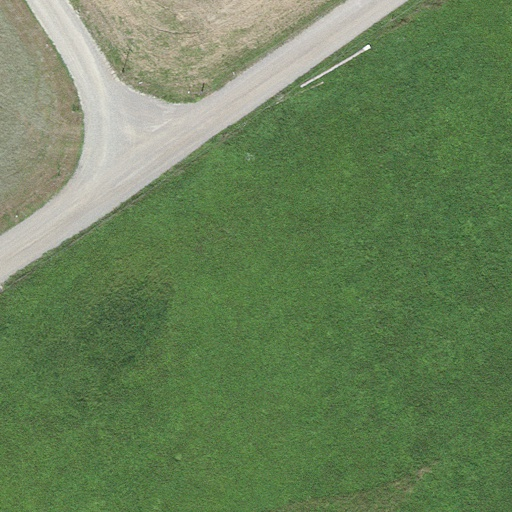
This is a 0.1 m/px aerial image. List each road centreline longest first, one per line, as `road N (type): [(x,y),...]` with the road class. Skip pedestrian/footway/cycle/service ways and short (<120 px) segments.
road 1 (track): [(375,0),(147,152),(0,264)]
road 2 (track): [(44,0),(147,152)]
